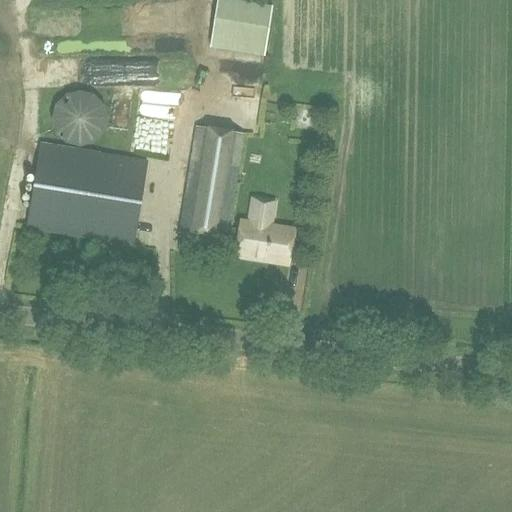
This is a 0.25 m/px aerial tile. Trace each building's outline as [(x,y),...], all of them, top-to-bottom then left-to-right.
[(218,0),(213,43),(263,49),(268,0),(218,0)] [(105,37),(165,35),(164,14),(104,16),(105,37)] [(146,155),(153,91),(133,89),(126,153),(146,155)] [(88,92),(79,90),(75,90),(66,93),(59,98),(54,106),(52,114),(52,119),(52,123),(56,131),(62,138),(70,142),(79,143),(88,141),(95,137),(101,130),(104,121),(104,117),(103,108),(99,100),(92,94),(88,92)] [(272,228),(276,200),(252,196),(247,226),(240,225),(239,232),(228,230),(244,135),(196,127),(179,233),(226,241),(227,238),(238,240),(235,256),(288,265),(294,232),(272,228)] [(27,230),(133,247),(147,162),(41,145),(27,230)]
